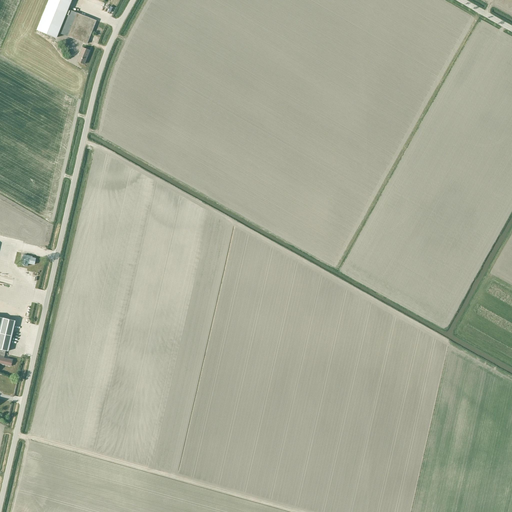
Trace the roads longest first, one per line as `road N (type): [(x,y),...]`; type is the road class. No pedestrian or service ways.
road 1 (tertiary): [(0,503),(96,80),(133,0)]
road 2 (track): [(511,376),(83,141)]
